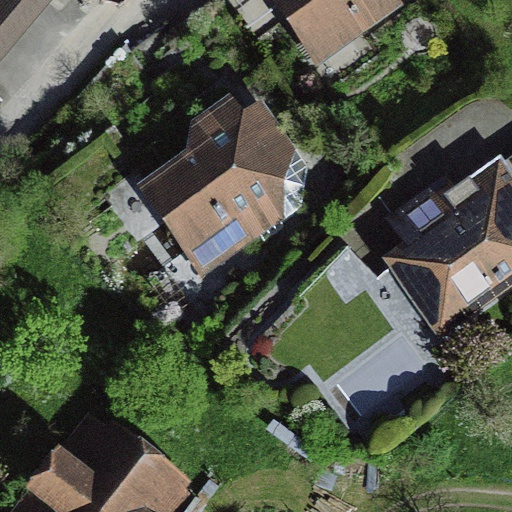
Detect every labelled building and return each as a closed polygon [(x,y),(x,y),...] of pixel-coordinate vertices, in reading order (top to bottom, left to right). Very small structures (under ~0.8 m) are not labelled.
[(0,71),(56,4),(50,0),(4,0),(0,5),(0,71)] [(403,19),(389,0),(253,0),(310,82),(403,19)] [(227,5),(175,40),(205,83),(256,47),(227,5)] [(327,209),(257,110),(122,206),(192,304),(327,209)] [(511,187),(505,176),(379,257),(446,359),(511,316),(511,187)] [(189,511),(199,499),(101,425),(34,511),(189,511)]
